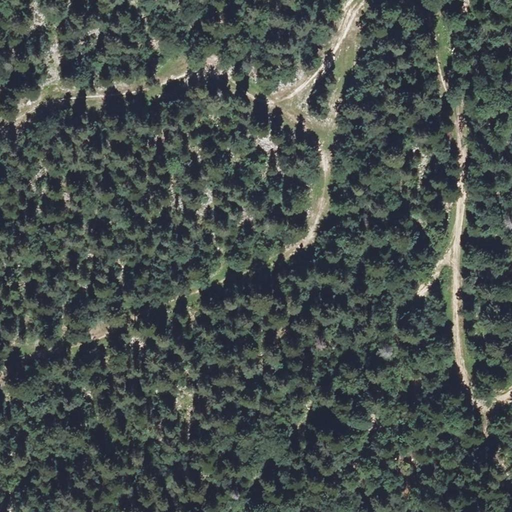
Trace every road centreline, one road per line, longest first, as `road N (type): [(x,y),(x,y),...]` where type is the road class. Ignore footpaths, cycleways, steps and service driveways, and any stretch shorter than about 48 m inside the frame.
road 1 (track): [(269,106),(321,143),(336,189),(329,237),(306,261),(0,378)]
road 2 (track): [(0,122),(60,96),(205,69),(269,106)]
road 3 (track): [(423,0),(448,102),(450,261)]
road 4 (track): [(450,261),(470,400),(502,411),(511,404)]
road 5 (track): [(269,106),(314,69),(366,0)]
